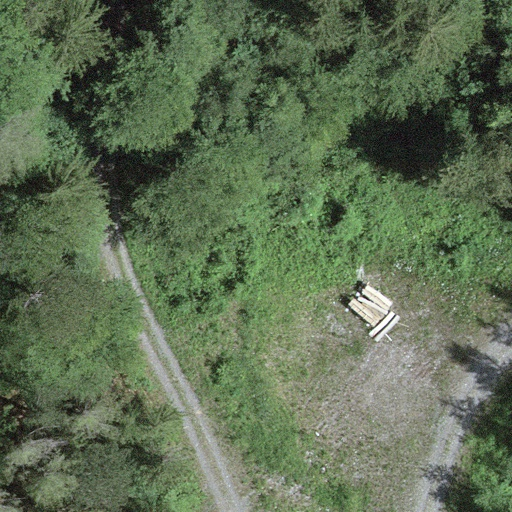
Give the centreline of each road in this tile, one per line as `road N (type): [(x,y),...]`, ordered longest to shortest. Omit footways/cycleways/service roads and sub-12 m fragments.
road 1 (track): [(213,511),(99,132),(113,0)]
road 2 (track): [(511,330),(487,340),(435,511)]
